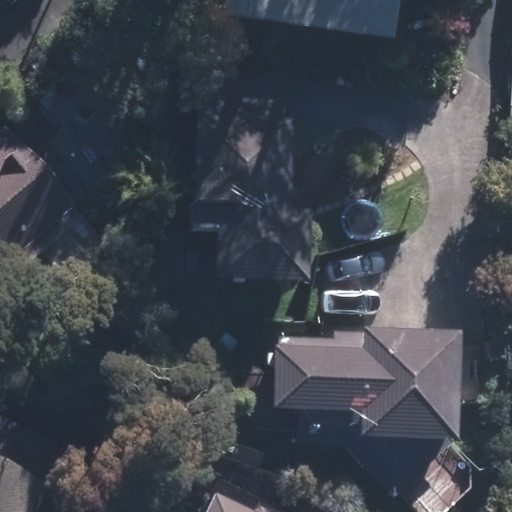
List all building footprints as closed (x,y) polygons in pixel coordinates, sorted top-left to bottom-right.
[(391,0),(228,0),(225,22),(384,47),(391,0)] [(323,107),(204,97),(189,276),(308,286),(323,107)] [(9,127),(0,133),(0,268),(74,209),(9,127)] [(452,333),(314,326),(313,349),(267,346),(264,409),(356,413),(355,433),(447,438),(452,333)] [(0,511),(30,511),(45,480),(0,460),(0,511)] [(252,511),(211,492),(200,511),(252,511)]
